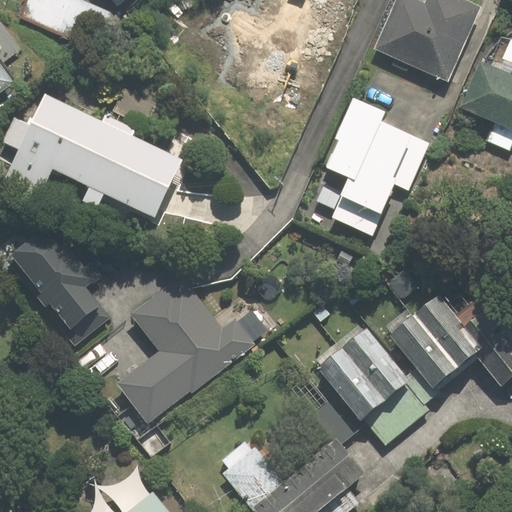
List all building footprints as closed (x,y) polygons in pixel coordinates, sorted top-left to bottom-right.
[(125,17),(85,0),(28,0),(21,18),(109,55),(125,17)] [(113,0),(121,10),(132,0),(113,0)] [(298,0),(318,24),(342,5),(338,0),(298,0)] [(480,8),(462,0),(425,0),(424,3),(417,0),(395,0),(373,48),(446,81),(480,8)] [(209,26),(189,2),(178,12),(199,36),(209,26)] [(24,49),(5,23),(0,27),(0,51),(7,61),(24,49)] [(0,51),(0,97),(22,81),(7,61),(0,51)] [(511,70),(509,76),(477,62),(457,107),(511,131),(511,70)] [(112,112),(108,121),(53,94),(36,126),(20,118),(8,142),(25,151),(12,178),(46,195),(58,171),(92,188),(85,202),(102,210),(111,192),(164,218),(193,160),(140,134),(143,127),(112,112)] [(387,115),(356,102),(338,144),(326,171),(352,182),(345,198),(384,215),(396,186),(407,190),(428,142),(383,124),(387,115)] [(317,229),(303,255),(350,280),(364,255),(317,229)] [(114,317),(106,308),(110,305),(75,262),(67,269),(54,253),(40,236),(23,251),(11,260),(51,308),(50,310),(80,346),(114,317)] [(304,299),(304,296),(304,293),(303,290),(302,287),(300,285),(298,283),(295,281),(292,280),(289,280),(286,279),(283,280),(281,281),(278,282),(275,284),(273,286),(272,289),(271,291),(270,294),(270,297),(270,300),(271,303),(272,306),(274,308),(276,310),(279,312),(282,313),(285,314),(288,314),(291,314),(293,313),(296,311),(299,309),(301,307),(302,305),(303,302),(304,299)] [(222,324),(191,281),(182,288),(177,281),(135,312),(164,351),(120,383),(150,424),(259,345),(236,314),(222,324)] [(446,299),(403,337),(446,386),(489,348),(446,299)] [(375,328),(329,366),(393,444),(439,405),(375,328)] [(349,511),(363,499),(354,489),(374,471),(349,443),(359,434),(334,407),(340,402),(314,373),(294,390),(299,395),(224,461),(232,470),(226,475),(259,511),(349,511)] [(146,499),(138,489),(111,511),(175,511),(156,490),(146,499)]
